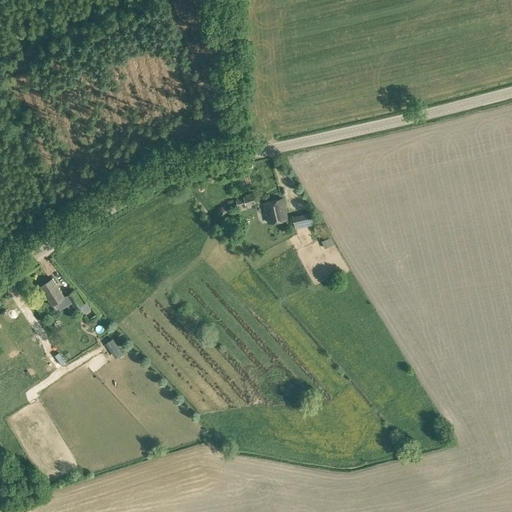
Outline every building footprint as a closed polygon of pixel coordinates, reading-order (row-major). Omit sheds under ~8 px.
[(258,202),(255,192),(244,196),(244,197),(236,199),(238,206),(246,204),(246,206),(258,202)] [(264,202),(269,222),(287,218),(283,198),(264,202)] [(216,213),(217,214),(218,216),(219,217),(221,218),(222,218),(225,218),(226,217),(227,215),(228,213),(228,210),(227,208),(225,207),(222,206),(220,207),(218,208),(217,209),(216,211),(216,213)] [(293,216),(295,228),(313,225),(311,213),(293,216)] [(322,241),(325,248),(332,245),(329,238),(322,241)] [(40,286),(52,305),(65,296),(53,278),(40,286)] [(66,295),(75,309),(79,306),(83,312),(91,306),(87,301),(83,303),(74,290),(66,295)] [(116,357),(123,353),(113,339),(107,343),(116,357)]
